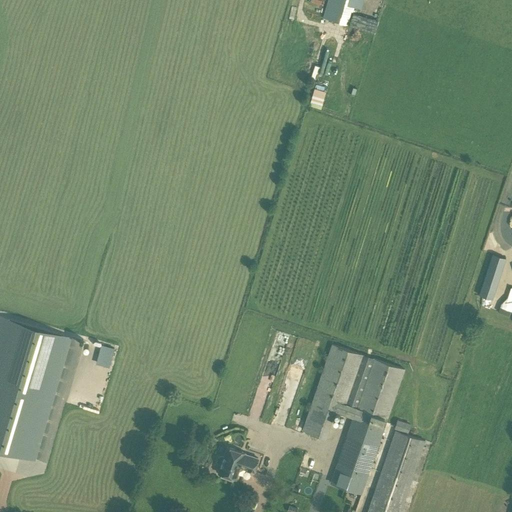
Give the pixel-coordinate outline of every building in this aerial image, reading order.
[(327,0),(323,17),(330,19),(344,23),(349,25),(356,0),(327,0)] [(353,12),(350,24),(375,32),(378,20),(353,12)] [(479,294),(492,299),(506,257),(493,253),(479,294)] [(509,316),(511,311),(500,307),(498,311),(509,316)] [(0,315),(0,449),(36,460),(72,337),(0,315)] [(362,493),(405,368),(333,343),(303,429),(326,437),(335,410),(353,416),(331,482),(362,493)] [(408,431),(411,423),(398,419),(395,427),(408,431)] [(400,511),(425,440),(396,429),(367,511),(400,511)] [(194,463),(202,461),(202,460),(202,459),(201,458),(201,457),(202,455),(202,454),(202,453),(203,452),(204,450),(205,449),(206,448),(207,447),(202,441),(200,442),(199,443),(198,444),(196,445),(196,446),(195,447),(194,448),(194,450),(193,452),(193,453),(193,454),(193,455),(193,456),(193,458),(193,460),(194,461),(194,463)] [(258,458),(245,453),(245,452),(227,446),(224,456),(222,456),(220,456),(218,458),(217,460),(218,462),(219,464),(221,464),(218,472),(236,478),(240,466),(254,471),(258,458)]
